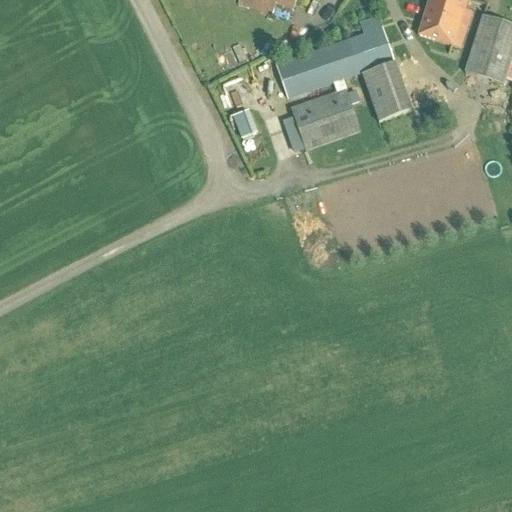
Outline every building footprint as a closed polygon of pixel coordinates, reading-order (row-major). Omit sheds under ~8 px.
[(293,12),(296,0),(239,0),(237,7),(270,17),(274,6),(293,12)] [(460,51),(471,15),(464,13),(468,0),(431,0),(419,38),(460,51)] [(504,89),(511,62),(511,28),(482,19),(464,76),(504,89)] [(333,87),(342,84),(362,77),(373,108),(379,126),(411,115),(405,98),(379,22),(360,28),(364,37),(275,68),(288,103),(333,87)] [(213,53),(182,68),(188,79),(218,65),(213,53)] [(306,157),(360,138),(346,97),(342,84),(333,87),(338,100),(292,116),(306,157)] [(504,126),(508,109),(486,104),(482,121),(504,126)] [(238,142),(244,167),(254,164),(247,140),(238,142)]
